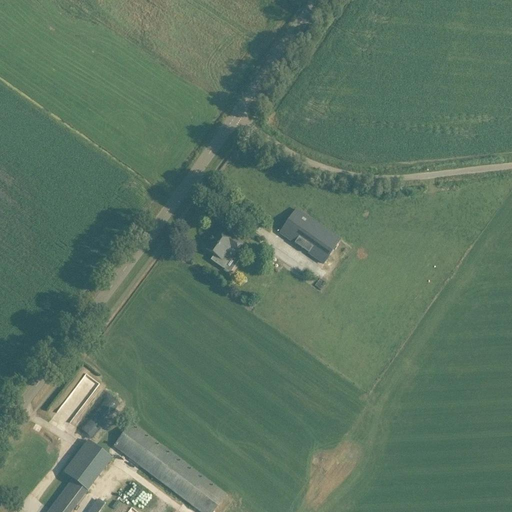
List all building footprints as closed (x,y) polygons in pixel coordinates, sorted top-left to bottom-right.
[(334,235),(297,209),(280,233),(317,259),(334,235)] [(205,249),(213,255),(223,261),(231,250),(238,254),(244,246),(227,234),(226,235),(218,230),(205,249)] [(114,447),(122,453),(199,511),(214,511),(227,496),(132,424),(114,447)] [(73,511),(88,492),(89,493),(113,460),(88,441),(64,474),(72,480),(48,511),(73,511)] [(99,499),(89,511),(100,511),(106,504),(99,499)]
